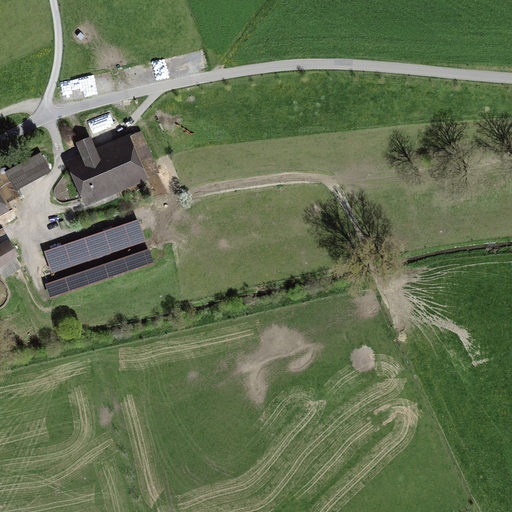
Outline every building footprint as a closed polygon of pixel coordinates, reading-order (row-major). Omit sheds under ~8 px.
[(135,67),(114,70),(117,88),(138,84),(135,67)] [(59,79),(62,100),(112,94),(110,73),(59,79)] [(88,206),(144,182),(157,175),(141,135),(125,138),(91,152),(86,139),(70,146),(76,160),(69,163),(88,206)] [(42,154),(6,173),(16,191),(52,172),(42,154)] [(0,214),(10,210),(0,192),(0,214)] [(46,254),(53,275),(146,244),(138,223),(46,254)] [(0,268),(20,256),(10,241),(0,246),(0,268)] [(47,288),(52,305),(155,269),(149,253),(47,288)]
